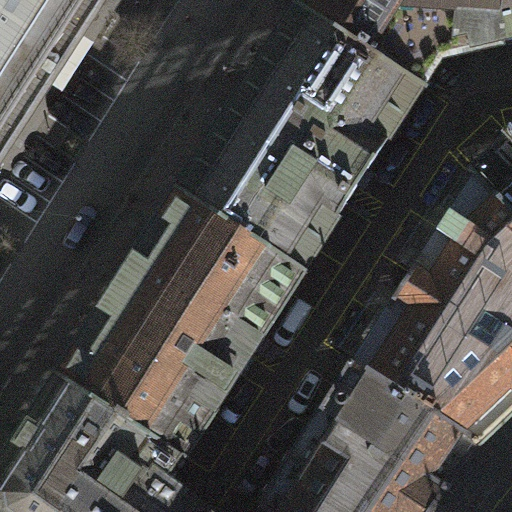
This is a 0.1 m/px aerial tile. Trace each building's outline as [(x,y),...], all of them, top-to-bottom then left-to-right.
[(0,0),(0,131),(84,0),(0,0)] [(493,44),(511,39),(511,0),(299,0),(297,4),(422,85),(440,56),(466,50),(480,47),(493,44)] [(422,88),(422,85),(297,4),(257,66),(237,97),(217,127),(177,189),(304,271),(422,88)] [(471,168),(511,212),(511,131),(509,132),(471,168)] [(353,361),(481,442),(511,412),(511,212),(471,168),(469,170),(473,176),(353,361)] [(185,455),(304,271),(177,189),(137,251),(117,281),(97,312),(58,374),(185,455)] [(272,511),(433,511),(481,442),(353,361),(350,363),(260,504),(272,511)] [(168,480),(185,455),(58,374),(8,451),(0,463),(0,511),(211,511),(199,503),(185,493),(168,480)]
